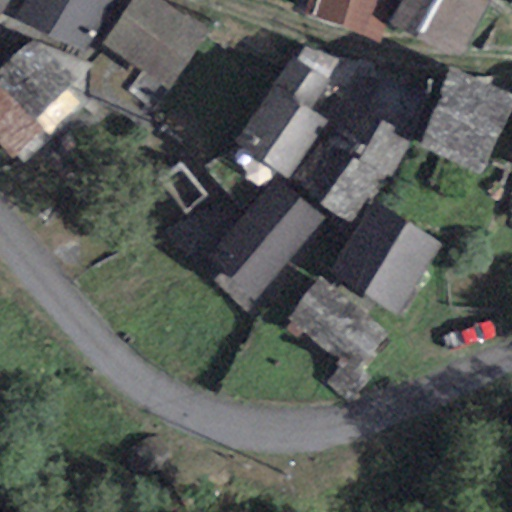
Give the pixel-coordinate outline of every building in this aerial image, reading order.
[(0,0),(0,15),(9,0),(0,0)] [(108,0),(27,0),(19,17),(87,47),(108,0)] [(205,30),(158,0),(133,0),(103,47),(167,88),(205,30)] [(309,0),(305,14),(377,42),(391,0),(309,0)] [(457,57),(491,0),(404,0),(392,22),(457,57)] [(75,79),(33,42),(0,71),(0,145),(11,158),(42,129),(35,120),(75,79)] [(329,82),(293,58),(274,86),(310,110),(329,82)] [(511,105),(511,94),(450,69),(420,147),(477,174),(511,105)] [(288,179),(327,122),(310,110),(274,86),(236,142),(288,179)] [(412,138),(382,121),(359,159),(382,176),(390,178),(412,138)] [(328,134),(292,179),(346,221),(382,176),(359,159),(328,134)] [(295,258),(326,220),(278,177),(243,212),(295,258)] [(379,206),(335,276),(395,314),(439,244),(379,206)] [(212,282),(248,314),(258,302),(295,258),(243,212),(204,256),(223,270),(212,282)] [(386,335),(320,279),(286,319),(341,365),(326,383),(350,403),(371,378),(358,368),(386,335)]
